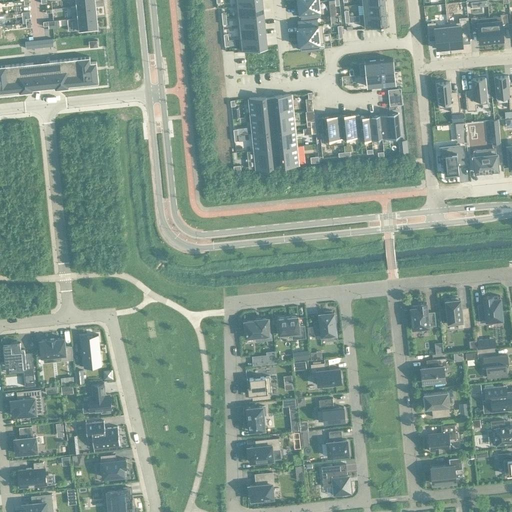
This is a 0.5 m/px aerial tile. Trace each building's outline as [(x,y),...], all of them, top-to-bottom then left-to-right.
[(318,2),(299,3),(301,18),(319,16),(318,2)] [(384,2),(359,5),(363,5),(364,15),(360,15),(360,16),(385,13),(384,2)] [(259,4),(234,7),(235,18),(260,15),(259,4)] [(95,5),(71,7),(71,12),(77,11),(78,18),(73,18),(73,19),(96,16),(95,5)] [(385,13),(360,16),(362,27),(386,24),(385,13)] [(500,16),(489,17),(491,41),(503,40),(502,27),(508,26),(506,14),(500,14),(500,16)] [(260,15),(235,18),(236,29),(261,26),(260,15)] [(96,16),(73,19),(74,30),(97,28),(96,16)] [(459,22),(447,24),(449,48),(451,47),(452,49),(460,48),(460,46),(462,46),(461,35),(469,34),(467,17),(458,18),(459,22)] [(477,17),(470,17),(472,30),(478,29),(479,42),(491,41),(489,17),(477,19),(477,17)] [(298,33),(297,33),(298,36),(323,34),(322,24),(318,25),(318,24),(317,25),(317,20),(298,22),(298,27),(299,33),(298,33)] [(435,22),(427,23),(428,39),(435,38),(436,49),(439,49),(439,51),(448,50),(447,48),(449,48),(447,24),(435,25),(435,22)] [(261,26),(236,29),(237,39),(262,37),(261,26)] [(323,34),(298,36),(298,39),(299,39),(300,45),(301,51),(320,49),(319,44),(320,44),(319,43),(324,43),(323,34)] [(262,37),(237,39),(238,50),(263,48),(262,37)] [(52,39),(25,42),(25,49),(53,46),(52,39)] [(0,92),(19,90),(19,92),(26,92),(32,91),(32,89),(43,88),(48,87),(55,87),(55,89),(68,87),(68,85),(98,82),(96,62),(90,62),(89,57),(0,66),(0,92)] [(392,59),(365,62),(366,74),(394,71),(392,59)] [(394,71),(366,74),(367,87),(395,84),(394,71)] [(507,76),(494,77),(497,100),(508,99),(509,109),(511,108),(511,88),(508,89),(508,86),(507,76)] [(465,93),(467,111),(476,110),(475,105),(487,103),(484,78),(472,80),(473,90),(473,92),(465,93)] [(449,82),(436,83),(439,108),(450,107),(451,113),(460,112),(458,94),(450,95),(450,92),(449,82)] [(289,94),(275,96),(276,114),(291,112),(289,94)] [(401,95),(388,96),(389,106),(402,105),(401,95)] [(265,97),(250,99),(252,116),(266,115),(265,97)] [(291,112),(276,114),(278,131),(293,130),(291,112)] [(463,113),(451,115),(452,123),(463,122),(463,113)] [(357,114),(340,116),(342,138),(359,136),(360,140),(357,114)] [(358,114),(357,114),(360,140),(371,138),(369,117),(358,118),(358,114)] [(397,114),(380,116),(382,137),(400,136),(397,114)] [(266,115),(252,116),(253,134),(268,132),(266,115)] [(340,116),(322,118),(324,140),(342,138),(340,116)] [(380,116),(369,117),(371,138),(382,137),(380,116)] [(492,144),(500,143),(497,120),(489,121),(492,144)] [(456,124),(458,143),(466,142),(464,123),(456,124)] [(293,130),(278,131),(280,149),(295,147),(293,130)] [(268,132),(253,134),(255,151),(270,150),(268,132)] [(460,145),(439,147),(440,154),(439,154),(441,167),(443,167),(444,175),(458,174),(458,165),(460,165),(460,161),(466,161),(465,151),(460,151),(460,145)] [(295,147),(280,149),(282,166),(297,165),(295,147)] [(474,156),(473,156),(474,172),(498,170),(496,154),(495,154),(494,149),(474,151),(474,156)] [(270,150),(255,151),(257,169),(272,167),(270,150)] [(95,170),(68,173),(69,187),(97,184),(95,170)] [(492,297),(492,296),(483,297),(485,308),(478,309),(479,323),(486,322),(486,321),(502,319),(499,296),(492,297)] [(450,298),(450,300),(445,301),(447,323),(457,322),(457,328),(469,327),(468,312),(461,312),(459,300),(457,300),(457,298),(450,298)] [(427,313),(426,303),(417,304),(418,306),(410,306),(412,329),(428,327),(428,326),(435,325),(434,312),(427,313)] [(331,313),(331,311),(324,312),(325,314),(319,314),(320,321),(313,322),(313,326),(307,327),(308,335),(314,334),(314,339),(336,336),(334,322),(336,322),(336,315),(334,315),(333,313),(331,313)] [(276,327),(278,328),(278,334),(291,333),(292,339),(300,338),(298,316),(277,318),(277,320),(275,322),(276,327)] [(255,319),(255,321),(244,322),(246,337),(255,336),(255,341),(271,340),(271,334),(269,334),(267,319),(261,319),(255,319)] [(80,336),(83,367),(101,366),(98,335),(80,336)] [(41,353),(41,357),(59,355),(60,361),(72,360),(71,346),(64,347),(64,338),(55,339),(48,340),(40,341),(40,344),(39,344),(40,354),(41,353)] [(490,347),(489,339),(477,340),(478,348),(490,347)] [(3,345),(5,366),(15,365),(16,369),(25,368),(26,372),(33,371),(31,352),(24,353),(24,349),(20,350),(20,343),(16,343),(16,341),(10,342),(10,344),(3,345)] [(253,365),(267,364),(266,355),(252,357),(253,365)] [(506,364),(508,363),(507,356),(483,358),(484,366),(486,366),(487,378),(507,376),(506,364)] [(422,383),(444,380),(442,366),(445,365),(444,358),(429,360),(430,367),(421,368),(422,383)] [(324,363),(310,364),(312,377),(317,376),(317,385),(323,384),(323,387),(333,386),(333,383),(341,382),(339,368),(329,369),(325,370),(324,363)] [(83,371),(74,371),(75,384),(84,383),(83,371)] [(247,379),(246,379),(248,395),(251,394),(256,394),(269,393),(271,392),(269,376),(260,377),(259,375),(253,376),(253,378),(249,379),(249,380),(247,380),(247,379)] [(285,390),(292,389),(291,375),(283,376),(285,390)] [(93,396),(88,397),(89,412),(101,411),(101,413),(110,412),(110,410),(111,410),(110,394),(105,395),(104,383),(91,385),(93,396)] [(491,411),(511,409),(511,392),(506,393),(503,392),(502,386),(484,388),(485,402),(490,401),(491,411)] [(12,416),(36,414),(35,401),(41,401),(40,390),(19,392),(20,397),(18,399),(10,400),(11,408),(12,408),(12,416)] [(449,406),(447,392),(423,394),(424,400),(422,400),(423,406),(424,406),(425,408),(433,407),(434,417),(449,416),(448,406),(449,406)] [(304,398),(296,399),(297,406),(305,405),(304,398)] [(332,398),(318,400),(319,410),(322,410),(324,423),(345,421),(343,407),(333,408),(332,398)] [(295,399),(282,400),(283,407),(289,406),(295,406),(295,399)] [(264,406),(247,408),(249,431),(264,429),(263,415),(265,415),(264,406)] [(479,419),(471,420),(472,428),(480,427),(479,419)] [(496,445),(511,442),(511,426),(504,428),(503,420),(490,421),(491,430),(494,429),(496,445)] [(103,422),(85,423),(87,437),(92,437),(93,448),(119,445),(117,427),(104,429),(103,422)] [(450,449),(449,439),(455,438),(454,425),(441,426),(442,433),(427,435),(429,452),(450,449)] [(14,439),(16,454),(37,452),(35,437),(32,437),(31,427),(19,428),(20,435),(21,435),(22,438),(14,439)] [(348,455),(346,440),(340,441),(340,437),(341,437),(340,430),(329,432),(330,442),(327,442),(328,457),(348,455)] [(307,431),(300,432),(301,440),(308,440),(307,431)] [(273,460),(272,450),(280,449),(279,438),(257,440),(258,446),(247,447),(248,457),(249,457),(250,462),(255,461),(256,464),(265,463),(265,461),(273,460)] [(511,458),(511,459),(510,452),(497,454),(498,460),(503,459),(504,471),(506,471),(506,475),(509,475),(509,477),(511,476),(511,458)] [(100,456),(102,478),(112,477),(112,479),(123,478),(123,475),(126,475),(125,468),(126,467),(125,459),(115,460),(115,454),(100,456)] [(432,484),(441,483),(441,484),(447,484),(447,482),(455,482),(454,470),(462,469),(461,458),(449,459),(449,466),(431,468),(432,484)] [(44,468),(43,468),(42,462),(33,463),(34,469),(17,471),(19,488),(46,485),(44,468)] [(346,464),(321,467),(323,487),(332,486),(333,495),(351,493),(350,483),(347,483),(347,476),(346,464)] [(255,474),(255,482),(257,482),(257,485),(256,485),(248,486),(249,494),(251,494),(251,500),(272,497),(271,484),(273,484),(272,472),(255,474)] [(132,511),(132,506),(132,499),(129,499),(128,487),(104,490),(105,498),(107,498),(108,509),(112,509),(112,511),(132,511)] [(45,511),(46,510),(49,510),(48,503),(52,502),(51,494),(36,496),(37,503),(23,504),(24,511),(22,511),(21,511),(45,511)]
